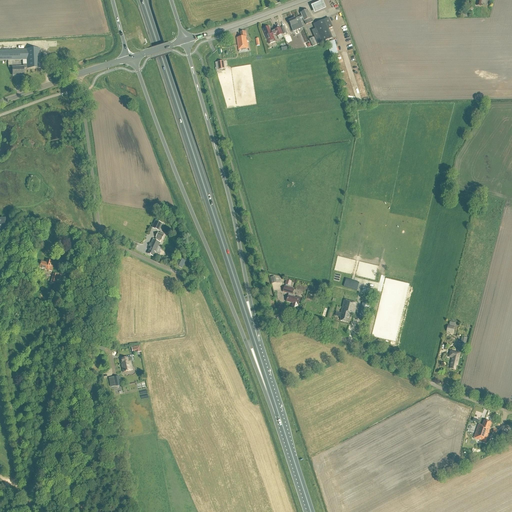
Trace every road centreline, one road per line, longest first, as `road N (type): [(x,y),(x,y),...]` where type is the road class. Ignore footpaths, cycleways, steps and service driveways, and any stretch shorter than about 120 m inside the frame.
road 1 (trunk): [(286,439),(143,0)]
road 2 (trunk): [(129,58),(286,439)]
road 3 (trunk): [(286,439),(184,40)]
road 4 (unclassified): [(99,240),(50,493),(21,511)]
road 5 (unclassified): [(277,323),(320,330),(432,385),(511,412)]
road 6 (unclassified): [(79,74),(99,240)]
road 7 (unclassified): [(0,358),(27,503)]
